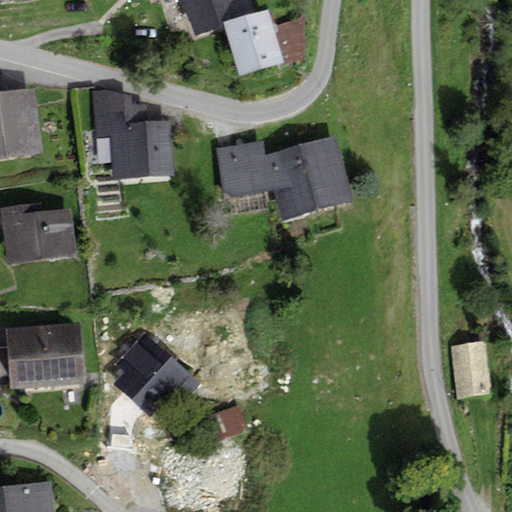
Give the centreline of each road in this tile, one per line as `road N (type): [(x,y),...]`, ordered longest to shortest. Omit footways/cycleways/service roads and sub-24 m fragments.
road 1 (residential): [(473,511),(428,340),(421,0)]
road 2 (residential): [(332,0),(315,85),(292,103),(258,113),(0,49)]
road 3 (residential): [(115,511),(61,465),(0,446)]
